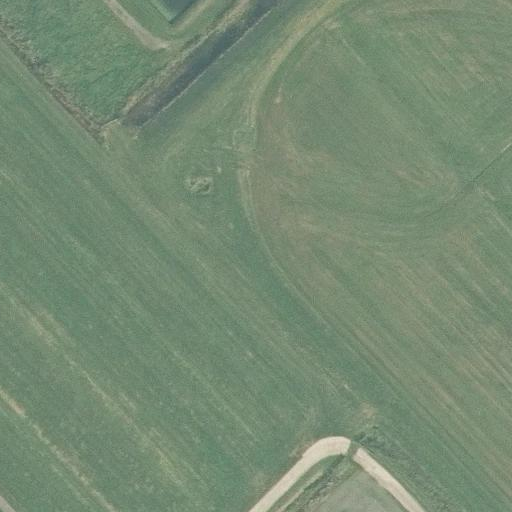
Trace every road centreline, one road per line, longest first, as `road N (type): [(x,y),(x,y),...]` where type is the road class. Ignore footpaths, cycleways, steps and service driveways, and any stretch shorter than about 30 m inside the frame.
road 1 (track): [(418,511),(351,448),(320,447),(257,511)]
road 2 (track): [(105,0),(162,47),(186,41),(230,0)]
